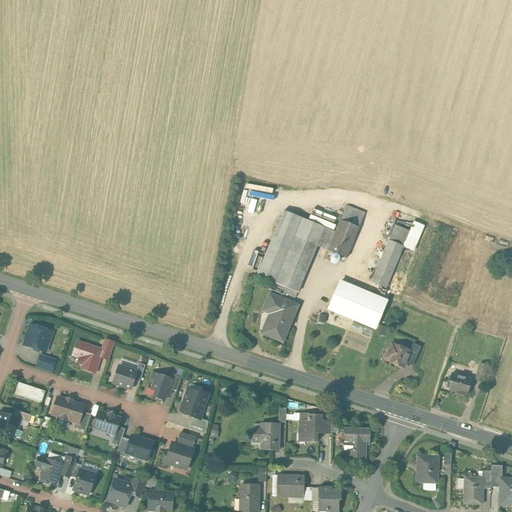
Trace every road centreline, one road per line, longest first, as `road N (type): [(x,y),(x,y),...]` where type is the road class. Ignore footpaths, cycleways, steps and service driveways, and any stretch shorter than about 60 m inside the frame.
road 1 (tertiary): [(396,409),(28,291)]
road 2 (residential): [(4,367),(157,420)]
road 3 (tertiary): [(511,445),(396,409)]
